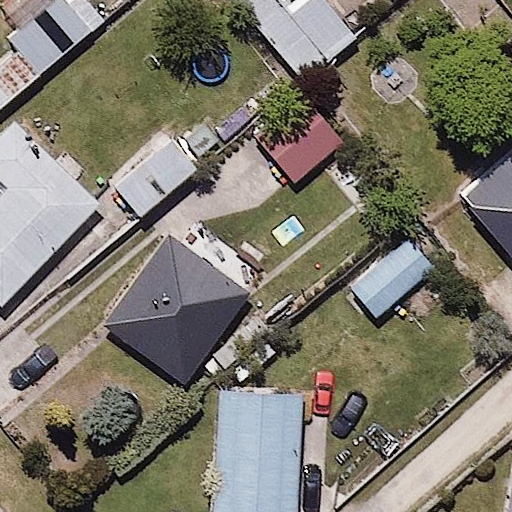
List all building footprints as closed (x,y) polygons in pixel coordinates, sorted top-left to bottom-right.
[(0,58),(0,101),(3,105),(109,13),(97,0),(42,0),(10,28),(21,41),(0,58)] [(231,0),(299,79),(350,31),(323,0),(231,0)] [(350,128),(305,79),(207,169),(252,218),(350,128)] [(0,295),(8,302),(84,209),(102,223),(124,197),(14,107),(0,124),(0,295)] [(201,158),(171,125),(113,177),(142,210),(201,158)] [(511,147),(463,190),(511,245),(511,147)] [(444,259),(414,222),(344,280),(374,317),(444,259)] [(271,319),(283,303),(170,223),(105,314),(189,373),(242,298),(271,319)] [(303,511),(308,379),(217,375),(212,511),(303,511)]
